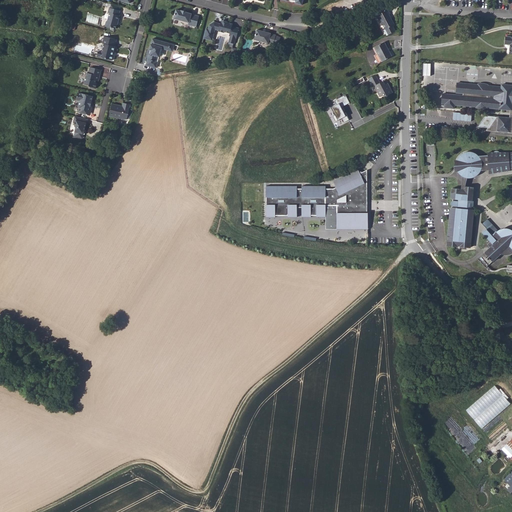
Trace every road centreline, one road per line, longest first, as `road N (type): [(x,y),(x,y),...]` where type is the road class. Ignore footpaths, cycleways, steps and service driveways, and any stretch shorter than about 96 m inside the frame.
road 1 (track): [(411,241),(377,282),(247,395),(203,490),(192,492),(140,460),(35,511)]
road 2 (residential): [(409,0),(408,233),(420,252)]
road 3 (unclassified): [(420,252),(511,346)]
road 4 (residential): [(148,0),(127,74),(110,85),(101,117)]
